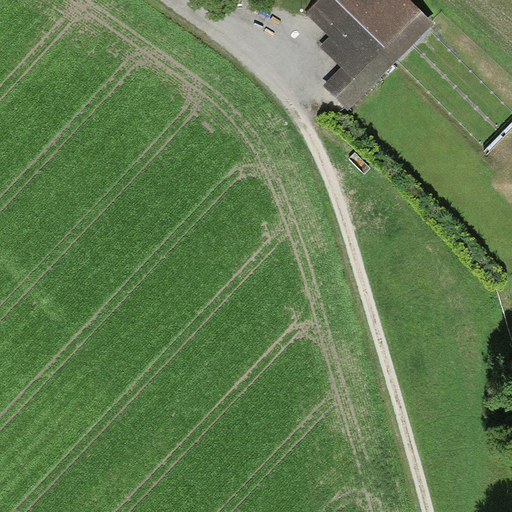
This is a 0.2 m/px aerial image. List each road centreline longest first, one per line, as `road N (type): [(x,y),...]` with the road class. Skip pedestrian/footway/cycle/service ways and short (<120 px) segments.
road 1 (track): [(289,81),(331,193),(425,511)]
road 2 (unclassified): [(172,0),(289,81)]
